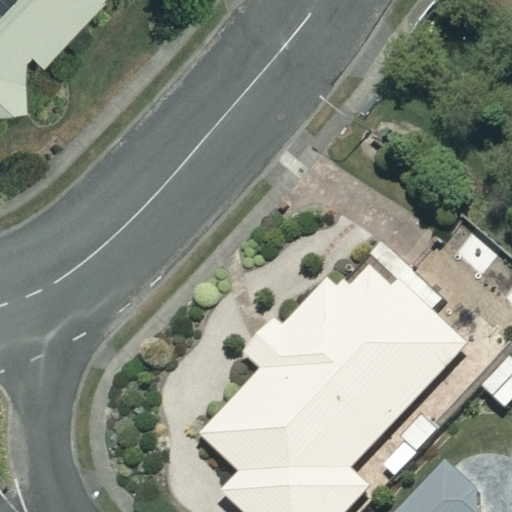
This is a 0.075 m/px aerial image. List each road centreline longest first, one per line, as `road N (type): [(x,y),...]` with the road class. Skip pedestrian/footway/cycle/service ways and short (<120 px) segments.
road 1 (residential): [(39,290),(155,194),(322,0)]
road 2 (residential): [(39,290),(29,511)]
